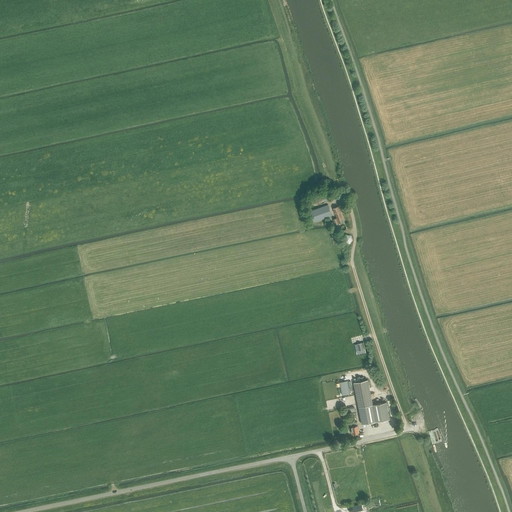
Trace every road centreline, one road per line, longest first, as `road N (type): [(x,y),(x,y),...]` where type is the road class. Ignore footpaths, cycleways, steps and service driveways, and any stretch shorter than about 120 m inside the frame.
road 1 (unclassified): [(21,511),(291,456)]
road 2 (track): [(413,429),(352,261)]
road 3 (unclassified): [(291,456),(413,429)]
